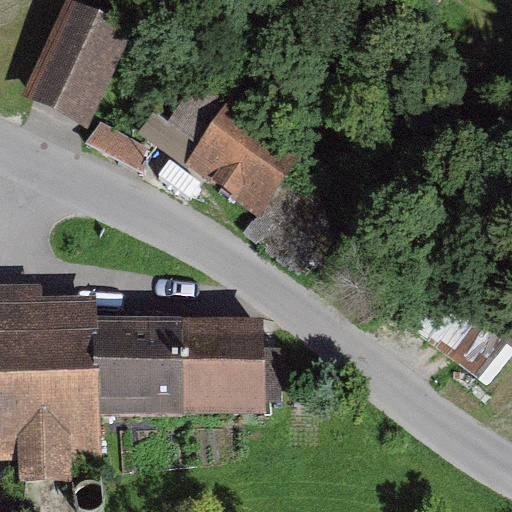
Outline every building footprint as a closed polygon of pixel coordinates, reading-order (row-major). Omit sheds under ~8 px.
[(83,136),(129,40),(66,10),(20,106),(83,136)] [(141,128),(160,162),(244,106),(203,93),(141,128)] [(281,226),(325,157),(244,106),(203,177),(281,226)] [(106,131),(85,153),(145,177),(152,154),(106,131)] [(390,324),(483,396),(511,358),(511,313),(441,259),(390,324)] [(79,311),(0,314),(0,459),(12,459),(13,485),(93,482),(91,425),(255,418),(255,408),(274,407),(271,351),(257,352),(256,326),(79,333),(79,311)]
